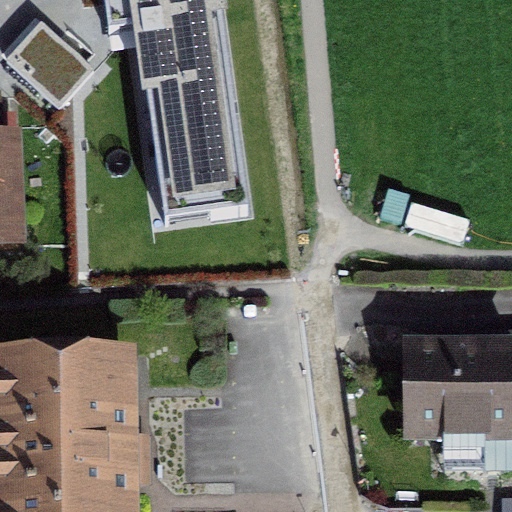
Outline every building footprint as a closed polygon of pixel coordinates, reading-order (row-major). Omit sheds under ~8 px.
[(219,0),(106,0),(110,24),(134,21),(143,89),(150,88),(167,214),(247,203),(219,0)] [(94,69),(40,22),(5,61),(59,109),(94,69)] [(0,150),(0,242),(21,242),(19,150),(0,150)] [(511,349),(419,352),(422,460),(511,456),(511,349)] [(0,368),(0,511),(148,511),(145,366),(0,368)]
